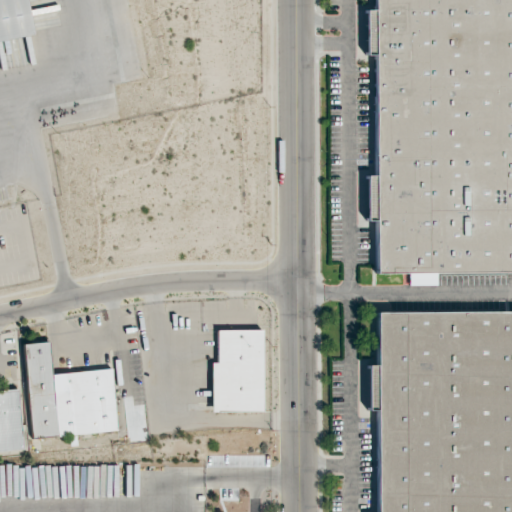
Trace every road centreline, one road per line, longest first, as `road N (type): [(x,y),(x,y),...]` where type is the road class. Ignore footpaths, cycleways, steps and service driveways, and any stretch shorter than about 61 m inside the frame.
road 1 (tertiary): [(299,511),(292,0)]
road 2 (residential): [(0,314),(168,283),(298,281)]
